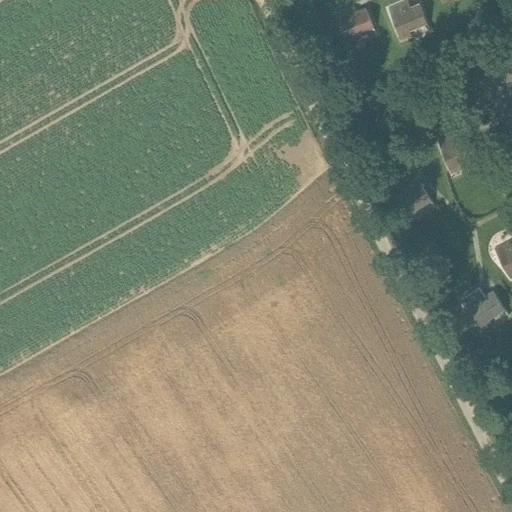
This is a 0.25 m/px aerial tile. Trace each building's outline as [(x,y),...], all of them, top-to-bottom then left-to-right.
[(408,31),(427,23),(419,4),(410,8),(408,2),(388,10),(401,41),(411,37),(408,31)] [(356,35),(373,28),(365,8),(356,12),(354,7),(335,14),(347,45),(358,41),(356,35)] [(459,164),(476,157),(469,138),(460,141),(457,136),(438,143),(451,175),(462,170),(459,164)] [(415,211),(431,201),(420,182),(412,187),(409,182),(391,193),(408,222),(418,216),(415,211)] [(511,240),(494,250),(509,280),(511,278),(511,240)] [(489,320),(505,310),(493,292),(484,297),(481,292),(464,304),(482,332),(492,325),(489,320)]
